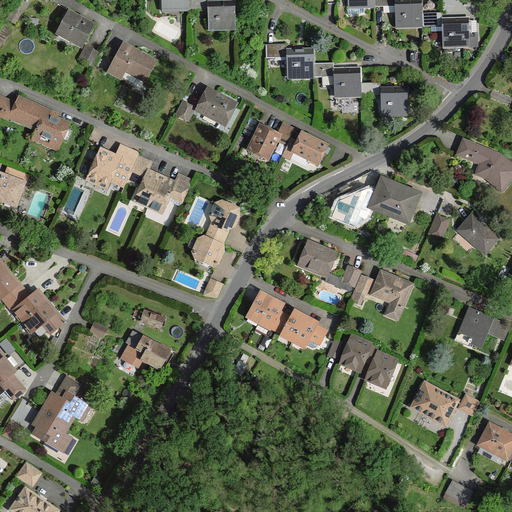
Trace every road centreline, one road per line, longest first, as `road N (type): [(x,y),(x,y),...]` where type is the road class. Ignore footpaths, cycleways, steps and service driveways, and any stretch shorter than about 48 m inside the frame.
road 1 (residential): [(105,504),(183,387),(249,261),(289,210)]
road 2 (residential): [(0,79),(289,210)]
road 3 (residential): [(461,99),(272,0)]
road 4 (residential): [(289,210),(430,129),(461,99)]
road 5 (residential): [(0,439),(105,504)]
